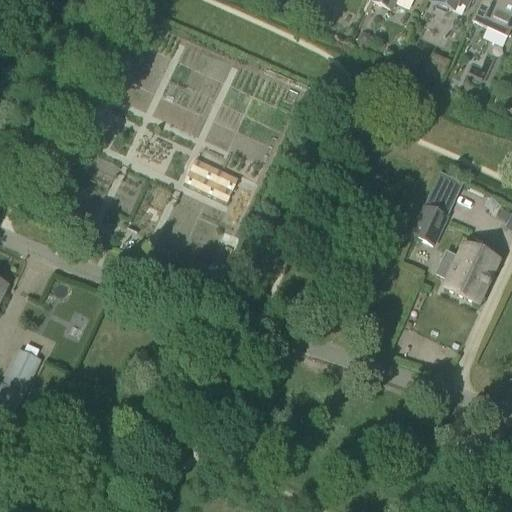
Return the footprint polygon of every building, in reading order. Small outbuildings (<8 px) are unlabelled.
[(395,0),(408,0),(413,2),(413,0),(369,0),(368,2),(390,12),(395,0)] [(469,0),(424,0),(424,2),(454,15),(458,6),(465,9),(469,0)] [(511,0),(480,0),(470,23),(495,34),(498,27),(510,32),(511,26),(511,0)] [(371,45),(368,37),(364,34),(358,36),(356,41),(359,49),(363,51),(369,49),(371,45)] [(89,150),(109,107),(94,100),(74,143),(89,150)] [(183,187),(227,206),(238,183),(195,163),(183,187)] [(460,186),(439,176),(433,187),(455,198),(460,186)] [(409,238),(432,248),(445,220),(423,209),(409,238)] [(496,263),(463,247),(457,261),(445,255),(435,276),(447,282),(442,291),(476,307),(486,285),(496,263)] [(17,352),(0,388),(0,423),(8,428),(39,363),(17,352)]
